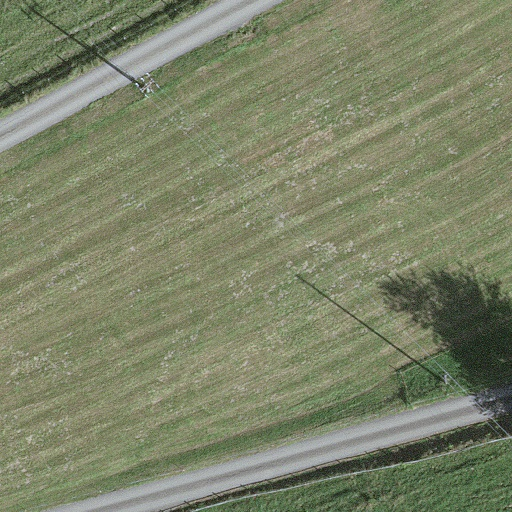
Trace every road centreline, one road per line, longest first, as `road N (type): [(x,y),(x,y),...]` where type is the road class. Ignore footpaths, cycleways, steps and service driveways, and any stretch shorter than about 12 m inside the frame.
road 1 (unclassified): [(94,511),(511,395)]
road 2 (unclassified): [(248,0),(0,136)]
